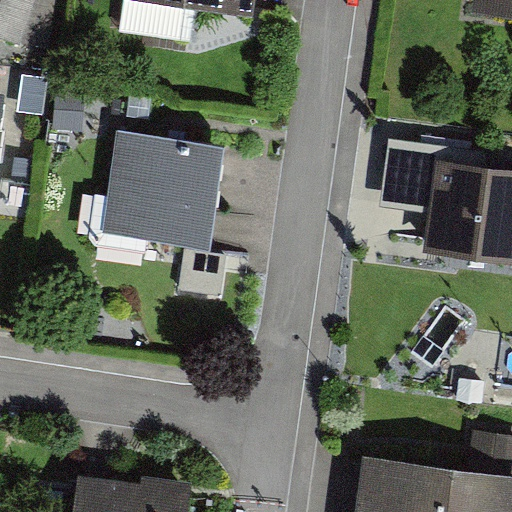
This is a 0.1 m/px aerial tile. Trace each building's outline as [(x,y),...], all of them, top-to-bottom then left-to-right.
[(0,28),(41,36),(47,0),(5,0),(0,28)] [(124,0),(254,17),(255,0),(124,0)] [(511,0),(474,0),(474,3),(511,8),(511,0)] [(223,136),(117,124),(105,228),(212,240),(223,136)] [(511,171),(487,168),(490,153),(389,140),(380,208),(429,215),(424,254),(511,265),(511,171)] [(464,459),(365,446),(355,511),(511,511),(511,432),(468,427),(464,459)] [(143,475),(79,466),(72,511),(188,511),(193,477),(143,470),(143,475)]
